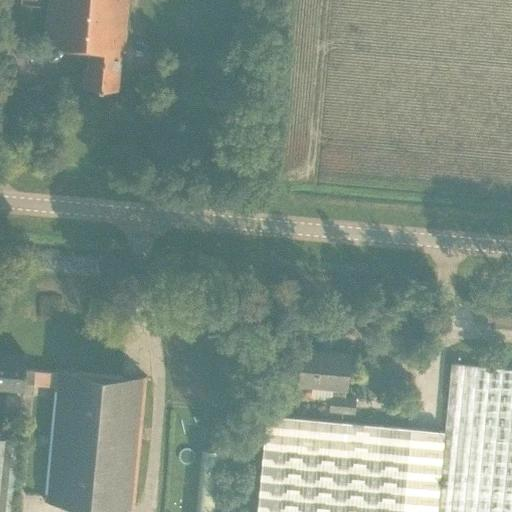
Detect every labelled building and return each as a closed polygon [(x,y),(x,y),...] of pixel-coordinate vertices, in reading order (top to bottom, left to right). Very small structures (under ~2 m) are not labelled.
[(125,48),(129,0),(49,0),(46,42),(91,46),(89,67),(86,66),(85,85),(119,88),(122,48),(125,48)] [(331,408),(355,411),(356,397),(347,396),(350,353),(303,349),(300,383),(333,386),(331,408)] [(0,352),(0,386),(24,389),(25,383),(57,386),(58,372),(26,368),(27,356),(0,352)] [(446,434),(267,416),(258,511),(511,511),(511,367),(453,362),(446,434)] [(46,497),(134,506),(146,378),(58,369),(58,372),(57,386),(46,497)] [(271,392),(270,407),(281,407),(282,393),(271,392)] [(21,440),(0,438),(0,509),(14,511),(21,440)]
